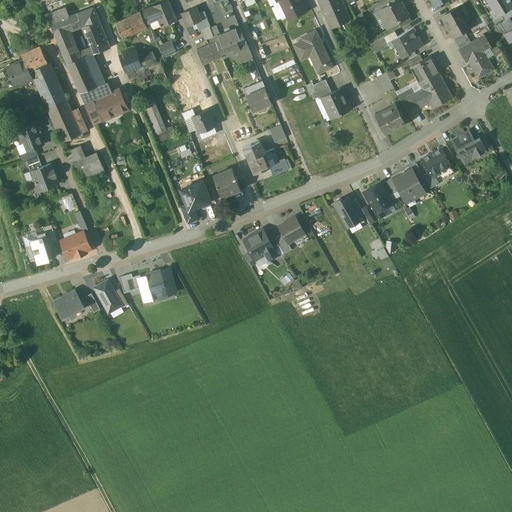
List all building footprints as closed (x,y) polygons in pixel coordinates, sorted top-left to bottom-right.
[(280,0),(280,1),(280,2),(287,16),(295,12),(300,14),(306,11),(300,0),(280,0)] [(339,0),(317,0),(331,28),(340,24),(338,19),(342,17),(339,10),(340,9),(339,6),(342,5),(339,0)] [(394,0),(384,0),(371,8),(374,14),(377,12),(380,11),(379,10),(395,1),(394,0)] [(397,0),(395,1),(379,10),(380,11),(377,12),(386,29),(408,17),(398,0),(397,0)] [(511,3),(510,0),(493,0),(487,4),(495,18),(501,15),(511,9),(511,8),(511,3)] [(168,1),(154,7),(156,13),(162,26),(176,20),(168,1)] [(460,6),(441,16),(452,37),(464,30),(471,26),(466,17),(463,18),(458,8),(460,7),(460,6)] [(154,7),(140,12),(145,22),(148,22),(150,21),(149,16),(156,13),(154,7)] [(64,8),(45,15),(49,24),(50,24),(49,23),(68,17),(64,8)] [(94,8),(78,13),(82,25),(85,26),(99,21),(94,8)] [(196,8),(181,14),(186,26),(192,24),(196,23),(201,21),(198,15),(196,8)] [(511,16),(511,10),(511,9),(501,15),(504,21),(509,18),(511,16)] [(140,11),(116,24),(122,39),(134,33),(134,34),(141,31),(140,29),(146,26),(145,22),(140,12),(140,11)] [(68,17),(49,23),(50,24),(54,35),(67,30),(82,26),(82,25),(78,13),(68,17)] [(156,13),(149,16),(150,21),(148,22),(151,30),(162,26),(156,13)] [(204,13),(198,15),(201,21),(196,23),(200,31),(209,28),(204,13)] [(503,36),(511,30),(511,22),(509,18),(504,21),(494,27),(501,37),(503,36)] [(110,48),(99,21),(85,26),(96,53),(110,48)] [(49,24),(41,28),(48,44),(57,40),(54,35),(50,24),(49,24)] [(195,33),(192,24),(186,26),(190,35),(195,33)] [(239,28),(232,31),(236,41),(244,38),(239,28)] [(414,28),(394,39),(404,56),(423,46),(414,28)] [(79,58),(67,30),(54,35),(57,40),(67,62),(79,58)] [(464,30),(452,37),(455,43),(467,37),(464,30)] [(511,30),(503,36),(510,47),(511,45),(511,30)] [(232,31),(214,38),(215,41),(220,54),(232,49),(234,53),(237,52),(240,51),(238,46),(236,41),(232,31)] [(315,31),(302,37),(304,41),(294,45),(301,60),(310,56),(318,73),(332,67),(315,31)] [(459,50),(466,62),(469,60),(473,68),(473,69),(477,77),(492,69),(483,53),(491,48),(484,36),(471,43),(459,50)] [(384,37),(371,45),(376,54),(389,46),(384,37)] [(467,37),(455,43),(459,50),(471,43),(467,37)] [(220,54),(215,41),(210,44),(216,59),(221,57),(220,54)] [(171,42),(159,47),(163,57),(175,52),(171,42)] [(246,43),(238,46),(240,51),(237,52),(241,63),(252,58),(246,43)] [(210,44),(196,51),(202,65),(216,59),(210,44)] [(40,47),(21,55),(23,61),(24,61),(29,72),(36,69),(48,64),(47,63),(40,47)] [(135,49),(119,55),(125,72),(135,69),(141,67),(139,59),(135,49)] [(152,54),(139,59),(141,67),(135,69),(142,84),(146,82),(149,89),(168,82),(160,64),(158,65),(152,54)] [(417,55),(407,61),(410,67),(420,61),(417,55)] [(420,61),(410,67),(412,70),(414,69),(420,66),(420,65),(423,64),(424,64),(431,60),(429,56),(420,61)] [(79,58),(67,62),(80,93),(96,86),(92,78),(83,57),(79,58)] [(431,60),(424,64),(423,64),(420,65),(420,66),(414,69),(419,79),(418,81),(419,84),(438,74),(431,60)] [(23,61),(7,68),(15,86),(32,79),(29,72),(24,61),(23,61)] [(50,62),(47,63),(48,64),(36,69),(39,76),(34,79),(47,107),(65,99),(50,62)] [(189,110),(183,93),(194,89),(188,69),(167,76),(179,113),(189,110)] [(225,70),(220,73),(228,87),(233,84),(225,70)] [(393,88),(385,73),(376,77),(384,93),(393,88)] [(102,74),(92,78),(96,86),(97,88),(105,85),(105,83),(102,74)] [(438,74),(419,84),(423,90),(414,94),(413,95),(418,105),(420,108),(430,103),(433,109),(451,99),(438,74)] [(325,80),(314,85),(313,82),(305,85),(310,95),(316,92),(328,86),(325,80)] [(262,81),(243,89),(246,97),(265,89),(262,81)] [(418,81),(409,86),(410,89),(411,89),(414,94),(423,90),(419,84),(418,81)] [(96,86),(80,93),(87,109),(117,95),(115,90),(110,92),(105,83),(105,85),(97,88),(96,86)] [(328,86),(316,92),(319,99),(322,97),(331,92),(328,86)] [(331,92),(322,97),(330,114),(338,111),(339,115),(351,109),(342,88),(331,92)] [(117,95),(87,109),(93,123),(105,118),(103,114),(106,113),(108,117),(127,108),(119,90),(117,89),(115,90),(117,95)] [(265,89),(246,97),(252,112),(272,104),(265,89)] [(410,89),(397,96),(405,112),(418,105),(413,95),(414,94),(411,89),(410,89)] [(153,97),(141,103),(157,144),(176,137),(172,126),(166,128),(153,97)] [(65,99),(47,107),(62,142),(81,134),(71,111),(65,99)] [(395,104),(374,114),(384,134),(393,129),(392,127),(403,122),(404,124),(405,123),(395,104)] [(78,108),(71,111),(81,134),(88,130),(78,108)] [(183,113),(182,113),(184,120),(192,117),(191,116),(194,115),(192,109),(183,113)] [(194,115),(191,116),(192,117),(198,133),(214,126),(211,117),(210,117),(207,111),(208,110),(207,109),(194,115)] [(20,129),(27,149),(35,146),(42,143),(34,123),(20,129)] [(281,125),(269,130),(272,136),(283,132),(281,125)] [(245,127),(232,132),(237,142),(250,137),(245,127)] [(468,130),(450,140),(456,151),(458,150),(462,156),(460,157),(464,164),(473,160),(472,158),(486,150),(480,138),(478,136),(473,138),(468,130)] [(283,132),(272,136),(275,143),(285,138),(286,138),(283,132)] [(485,135),(480,138),(486,150),(487,153),(493,149),(485,135)] [(285,138),(275,143),(276,146),(287,142),(285,138)] [(450,140),(446,143),(452,153),(456,151),(450,140)] [(260,141),(244,148),(248,159),(264,152),(260,141)] [(446,145),(440,148),(446,157),(448,156),(450,160),(453,158),(446,145)] [(79,146),(66,152),(80,183),(105,172),(96,153),(85,158),(79,146)] [(440,148),(421,159),(429,172),(435,183),(436,183),(454,172),(446,157),(440,148)] [(264,152),(248,159),(253,173),(270,166),(264,152)] [(37,156),(26,160),(31,171),(42,167),(37,156)] [(284,160),(274,165),(275,167),(270,169),(273,175),(288,169),(284,160)] [(42,167),(31,171),(35,183),(33,184),(36,192),(58,184),(55,176),(56,176),(54,170),(53,170),(50,163),(42,167)] [(423,175),(416,163),(409,166),(411,169),(417,178),(423,175)] [(231,169),(213,177),(221,198),(240,190),(231,169)] [(394,179),(393,179),(399,190),(406,202),(424,192),(417,178),(411,169),(394,179)] [(429,172),(423,175),(430,188),(436,185),(436,183),(435,183),(429,172)] [(393,177),(386,181),(393,193),(399,190),(393,179),(394,179),(393,177)] [(181,190),(187,205),(189,210),(194,208),(211,201),(203,181),(181,190)] [(380,182),(363,191),(370,204),(375,212),(376,212),(379,217),(384,214),(381,209),(392,203),(380,182)] [(348,198),(342,201),(341,198),(334,202),(348,226),(360,219),(353,205),(348,198)] [(358,202),(353,205),(360,219),(361,222),(367,219),(362,209),(358,202)] [(370,204),(362,209),(367,219),(369,222),(379,217),(376,212),(375,212),(370,204)] [(181,207),(187,223),(199,218),(194,208),(189,210),(187,205),(181,207)] [(78,210),(73,212),(76,222),(82,220),(78,210)] [(295,216),(278,226),(282,233),(288,243),(288,242),(305,233),(295,216)] [(51,224),(43,227),(44,231),(45,231),(49,244),(56,241),(51,224)] [(268,238),(263,229),(258,232),(257,231),(243,239),(245,242),(253,258),(254,260),(265,254),(268,259),(277,254),(274,249),(268,238)] [(49,244),(45,231),(44,231),(37,234),(38,238),(42,237),(48,256),(52,255),(49,244)] [(83,232),(64,239),(68,249),(66,250),(68,257),(74,254),(75,256),(85,251),(85,250),(89,248),(83,232)] [(288,243),(282,233),(275,237),(279,246),(283,253),(291,249),(288,242),(288,243)] [(275,237),(273,236),(268,238),(274,249),(279,246),(275,237)] [(38,238),(30,240),(32,245),(35,255),(37,263),(49,259),(48,256),(42,237),(38,238)] [(253,258),(245,242),(238,246),(247,262),(253,258)] [(32,245),(26,246),(29,257),(35,255),(32,245)] [(379,258),(386,255),(383,247),(375,250),(379,258)] [(141,288),(144,301),(176,292),(169,268),(140,276),(140,274),(138,275),(142,287),(141,288)] [(287,272),(279,278),(283,284),(291,277),(287,272)] [(131,273),(119,277),(124,292),(142,287),(138,275),(132,276),(131,273)] [(122,304),(114,291),(108,280),(95,287),(109,311),(121,304),(122,304)] [(122,307),(129,303),(120,287),(114,291),(122,304),(121,304),(122,307)] [(74,289),(54,301),(63,317),(84,305),(74,289)] [(91,293),(85,296),(94,312),(100,308),(91,293)]
